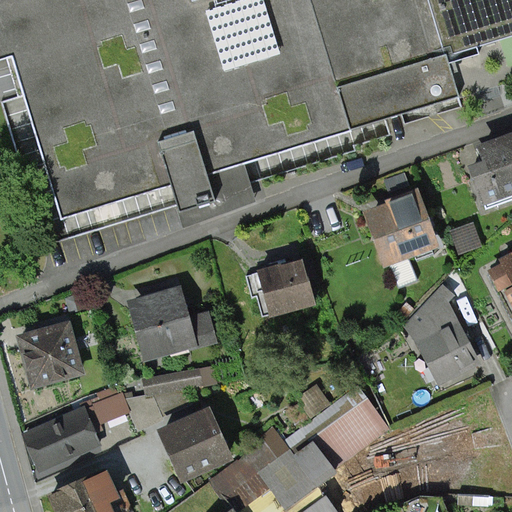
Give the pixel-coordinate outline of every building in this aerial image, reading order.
[(511,0),(0,0),(0,62),(15,58),(65,223),(175,189),(184,219),(224,206),(213,170),(442,100),(428,56),(511,30),(511,0)] [(488,165),(471,171),(484,210),(511,200),(511,131),(502,135),(499,136),(502,143),(482,150),(488,165)] [(391,210),(371,217),(387,259),(413,249),(417,260),(433,254),(411,195),(388,203),(391,210)] [(311,259),(258,273),(270,315),(313,304),(307,280),(316,277),(311,259)] [(511,262),(487,275),(511,322),(511,262)] [(439,285),(402,323),(421,341),(439,378),(472,362),(444,310),(451,303),(448,300),(451,297),(439,285)] [(175,296),(136,307),(149,353),(166,348),(168,353),(189,347),(189,349),(214,342),(206,314),(188,319),(186,313),(180,314),(175,296)] [(68,326),(21,338),(34,385),(80,373),(68,326)] [(169,511),(332,511),(320,489),(336,479),(330,469),(385,430),(356,389),(287,442),(280,433),(277,435),(273,429),(236,467),(232,464),(193,495),(169,511)] [(84,410),(26,435),(40,471),(99,444),(84,410)] [(208,413),(163,433),(183,478),(227,458),(208,413)] [(105,472),(51,496),(58,511),(130,511),(122,493),(115,496),(105,472)] [(419,498),(408,504),(410,511),(446,511),(441,499),(419,498)]
